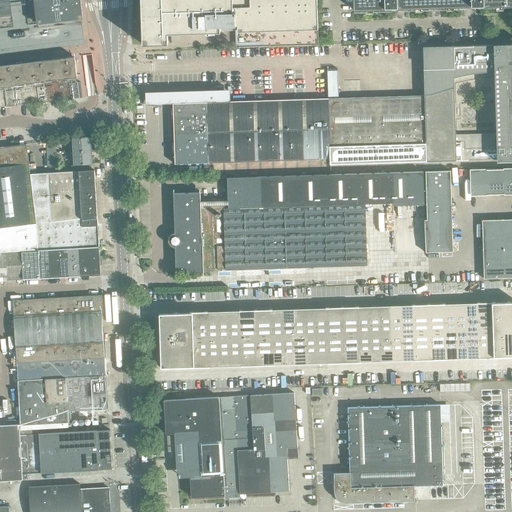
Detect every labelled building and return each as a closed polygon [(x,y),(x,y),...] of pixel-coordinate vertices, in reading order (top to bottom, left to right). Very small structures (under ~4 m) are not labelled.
[(0,0),(0,49),(84,39),(82,19),(83,19),(81,0),(0,0)] [(318,28),(317,0),(141,0),(143,44),(168,44),(168,33),(221,31),(221,26),(235,25),(236,47),(319,45),(318,28)] [(511,5),(511,0),(353,0),(354,10),(392,9),(392,8),(397,8),(397,9),(472,6),(472,5),(477,5),(477,6),(511,5)] [(427,161),(427,162),(497,160),(497,162),(511,161),(511,44),(423,47),(424,85),(424,94),(425,95),(382,97),(339,98),(329,98),(329,120),(331,159),(331,164),(427,161)] [(42,61),(47,102),(55,101),(54,100),(72,98),(72,99),(72,98),(82,97),(82,98),(83,98),(81,82),(78,82),(75,60),(75,58),(73,59),(73,57),(42,61)] [(47,102),(42,61),(9,65),(14,106),(22,105),(22,104),(39,102),(39,103),(47,102)] [(9,65),(0,65),(0,107),(6,106),(7,107),(14,106),(9,65)] [(328,71),(329,97),(339,96),(339,70),(328,71)] [(173,91),(146,92),(146,105),(173,104),(173,107),(167,108),(167,120),(169,160),(175,160),(175,164),(176,164),(185,164),(209,163),(228,163),(233,163),(233,164),(240,164),(240,162),(331,159),(329,120),(329,98),(328,98),(230,101),(230,90),(173,91)] [(92,163),(91,137),(73,138),(73,145),(71,145),(71,157),(74,157),(74,164),(92,163)] [(57,166),(56,140),(46,141),(48,166),(57,166)] [(0,227),(36,223),(30,173),(27,144),(28,144),(28,143),(26,143),(26,144),(0,147),(0,227)] [(511,168),(503,169),(504,194),(511,193),(511,168)] [(488,194),(487,169),(471,170),(471,195),(488,194)] [(503,169),(487,169),(488,194),(504,194),(503,169)] [(95,170),(30,173),(36,223),(38,249),(99,246),(99,237),(98,225),(95,170)] [(451,170),(426,171),(426,187),(451,187),(451,170)] [(169,239),(168,240),(169,241),(169,242),(169,243),(169,244),(170,244),(170,245),(171,245),(171,246),(172,246),(173,247),(174,247),(175,247),(176,272),(174,272),(174,273),(205,272),(214,271),(214,267),(217,267),(217,269),(225,269),(226,269),(367,265),(365,204),(393,203),(394,243),(423,242),(425,242),(426,242),(425,236),(425,219),(423,171),(317,175),(308,175),(228,177),(228,187),(228,199),(224,199),(224,198),(212,199),(200,199),(200,193),(202,193),(202,192),(172,193),(172,194),(174,194),(175,233),(174,233),(173,233),(173,234),(172,234),(171,234),(171,235),(170,235),(170,236),(169,236),(169,237),(169,238),(169,239)] [(451,187),(426,187),(427,204),(452,203),(451,187)] [(452,203),(427,204),(427,219),(452,219),(452,203)] [(511,218),(510,219),(496,219),(482,220),(484,279),(498,278),(511,277),(511,218)] [(427,219),(425,219),(425,236),(453,235),(452,219),(427,219)] [(36,223),(0,227),(0,251),(6,251),(38,249),(36,223)] [(426,242),(425,242),(426,252),(453,251),(453,235),(425,236),(426,242)] [(101,275),(99,246),(38,249),(40,278),(45,278),(64,277),(101,275)] [(40,278),(38,249),(6,251),(7,276),(7,280),(40,278)] [(105,357),(102,295),(13,300),(17,362),(105,357)] [(412,306),(392,306),(393,360),(414,360),(414,361),(447,359),(448,358),(479,357),(479,358),(485,358),(511,357),(511,302),(510,303),(510,302),(477,303),(477,304),(445,305),(445,304),(412,305),(412,306)] [(175,314),(160,314),(160,316),(161,366),(161,368),(176,367),(176,368),(209,367),(209,366),(241,365),(241,366),(274,365),(274,364),(296,364),(328,362),(328,363),(361,362),(361,361),(393,360),(392,306),(359,308),(359,307),(326,308),(326,309),(294,310),(272,310),(239,311),(208,313),(208,312),(174,313),(175,314)] [(107,375),(105,357),(17,362),(19,380),(107,375)] [(108,409),(107,375),(19,380),(18,380),(21,430),(72,427),(71,414),(75,414),(74,411),(108,409)] [(440,392),(470,391),(470,383),(440,384),(440,392)] [(297,447),(296,392),(220,396),(164,400),(166,433),(183,432),(183,435),(182,441),(183,446),(184,450),(183,450),(182,451),(181,452),(182,455),(183,456),(184,456),(184,458),(182,462),(179,466),(180,467),(182,467),(184,468),(186,469),(187,470),(189,472),(190,474),(191,496),(224,495),(225,494),(289,490),(287,447),(297,447)] [(441,404),(381,405),(348,406),(350,472),(334,472),(335,491),(335,492),(335,493),(335,494),(336,496),(336,497),(337,497),(335,499),(339,502),(340,501),(341,501),(342,502),(343,502),(345,502),(346,502),(415,500),(414,486),(443,485),(441,404)] [(23,474),(20,435),(19,424),(0,425),(0,481),(23,480),(23,474)] [(20,435),(23,474),(95,470),(112,469),(110,430),(97,430),(97,431),(20,435)] [(80,489),(80,483),(29,486),(30,511),(110,511),(109,487),(80,489)]
